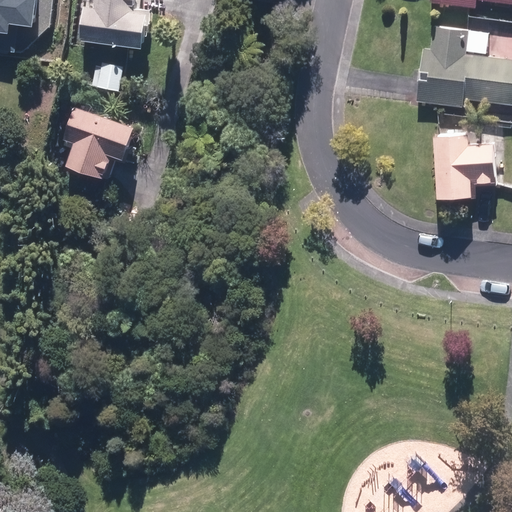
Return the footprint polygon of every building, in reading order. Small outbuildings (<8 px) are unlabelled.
[(0,0),(0,49),(13,51),(17,24),(30,26),(34,0),(0,0)] [(140,54),(143,31),(150,32),(153,14),(139,12),(141,0),(95,0),(94,9),(82,7),(76,45),(140,54)] [(511,0),(427,0),(427,6),(474,9),(475,1),(511,2),(511,0)] [(419,52),(417,78),(415,107),(461,110),(462,101),(511,104),(511,60),(464,58),(466,32),(432,30),(430,53),(419,52)] [(121,168),(133,130),(72,111),(61,145),(72,148),(63,174),(100,185),(107,164),(121,168)] [(469,145),(469,134),(428,136),(431,202),(472,201),(471,186),(491,185),(489,144),(469,145)]
